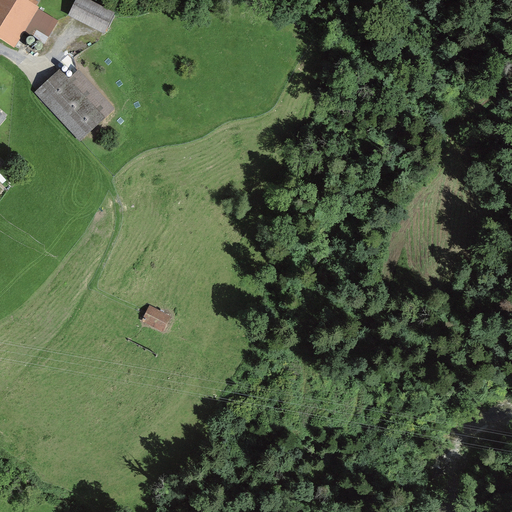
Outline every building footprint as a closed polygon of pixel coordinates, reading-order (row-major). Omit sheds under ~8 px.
[(46,47),(60,25),(41,14),(42,11),(38,9),(41,4),(34,0),(0,0),(0,42),(17,52),(27,36),(46,47)] [(79,0),(71,17),(108,36),(118,16),(87,0),(79,0)] [(83,142),(118,109),(81,70),(70,80),(61,70),(37,93),(83,142)] [(0,95),(0,84),(6,77),(0,72),(0,163),(6,157),(0,151),(0,140),(3,137),(0,133),(0,131),(12,118),(4,112),(6,109),(2,106),(6,101),(0,95)] [(8,172),(0,179),(0,189),(4,193),(17,180),(8,172)] [(150,306),(144,319),(162,328),(169,315),(150,306)]
